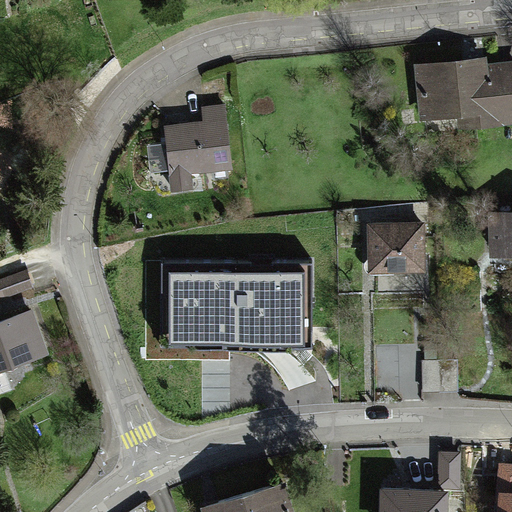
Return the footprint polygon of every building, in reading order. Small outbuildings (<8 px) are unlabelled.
[(498,60),(402,65),(405,119),(501,114),(498,60)] [(215,116),(151,122),(156,170),(219,164),(215,116)] [(511,208),(483,209),(484,256),(511,255),(511,208)] [(423,270),(425,230),(360,227),(358,267),(423,270)] [(291,301),(292,249),(224,247),(223,299),(291,301)] [(0,367),(36,356),(24,316),(0,323),(0,367)] [(278,511),(274,493),(205,511),(278,511)]
